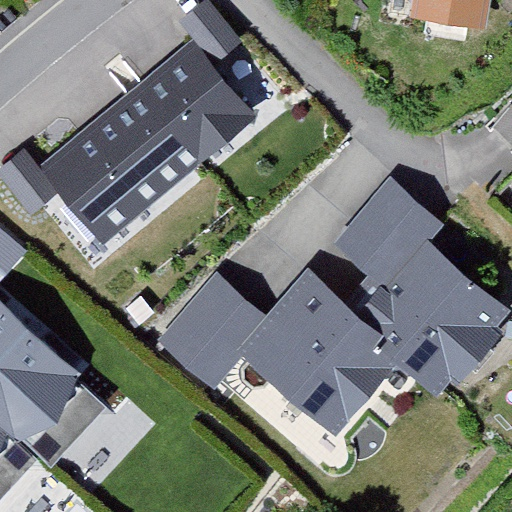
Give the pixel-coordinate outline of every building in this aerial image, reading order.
[(59,190),(103,244),(261,115),(218,62),(247,39),(214,0),(199,0),(177,18),(193,37),(37,164),(24,148),(0,167),(0,175),(31,213),(59,190)] [(492,0),(412,0),(412,12),(488,27),(492,0)] [(269,317),(239,353),(337,436),(396,368),(438,401),(450,383),(459,389),(502,335),(494,330),(511,313),(511,310),(430,243),(445,224),(390,176),(337,249),(372,279),(349,308),(308,268),(269,317)] [(0,281),(26,252),(0,228),(0,281)] [(239,353),(269,317),(215,271),(156,340),(210,386),(239,353)] [(0,298),(0,459),(9,444),(59,424),(83,375),(0,298)]
